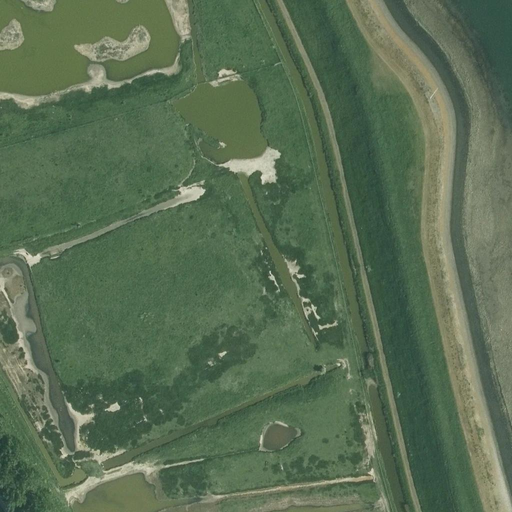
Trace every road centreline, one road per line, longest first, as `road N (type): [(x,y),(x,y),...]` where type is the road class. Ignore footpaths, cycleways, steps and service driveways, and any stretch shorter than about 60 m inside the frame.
road 1 (track): [(350,0),(412,91),(430,138),(423,239),(491,511)]
road 2 (track): [(279,0),(327,114),(419,511)]
